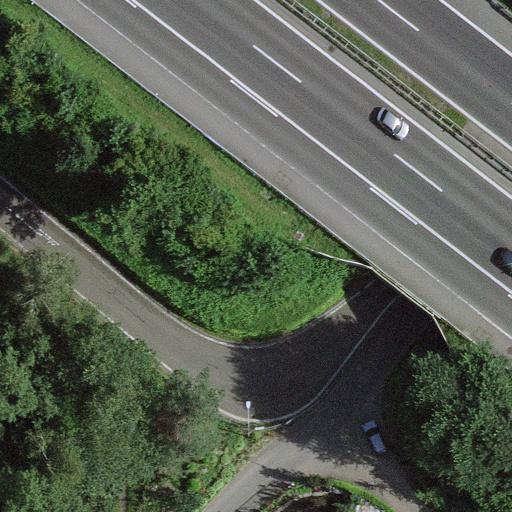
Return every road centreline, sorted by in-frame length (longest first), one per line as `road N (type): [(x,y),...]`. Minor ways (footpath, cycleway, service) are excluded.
road 1 (motorway): [(99,0),(511,317)]
road 2 (unclassified): [(511,189),(327,427),(239,511)]
road 3 (motorway): [(185,0),(511,255)]
road 4 (motorway): [(511,104),(376,0)]
road 5 (track): [(327,427),(417,511)]
